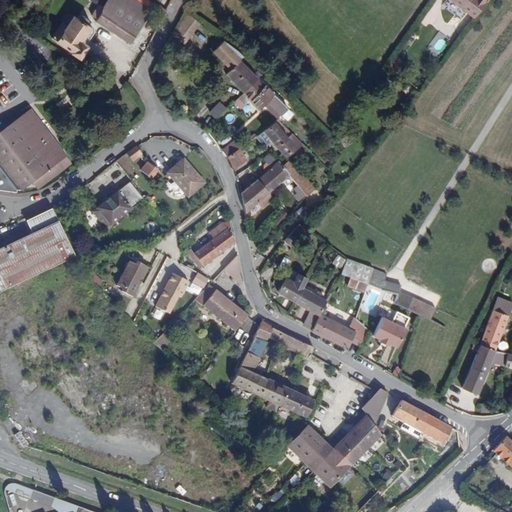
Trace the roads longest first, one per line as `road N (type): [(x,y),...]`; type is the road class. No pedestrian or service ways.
road 1 (residential): [(491,432),(256,308),(232,181),(217,150),(177,122),(158,120)]
road 2 (residential): [(158,120),(49,196),(13,207)]
road 3 (tertiary): [(146,511),(0,460)]
road 4 (residential): [(158,120),(139,81),(183,0)]
